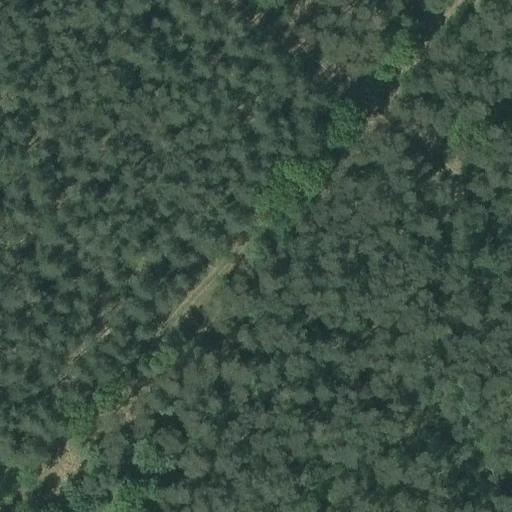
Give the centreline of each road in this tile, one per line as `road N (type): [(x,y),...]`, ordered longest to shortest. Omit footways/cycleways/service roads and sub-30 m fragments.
road 1 (track): [(366,103),(0,510)]
road 2 (track): [(366,103),(511,225)]
road 3 (track): [(248,0),(366,103)]
road 4 (track): [(459,0),(366,103)]
